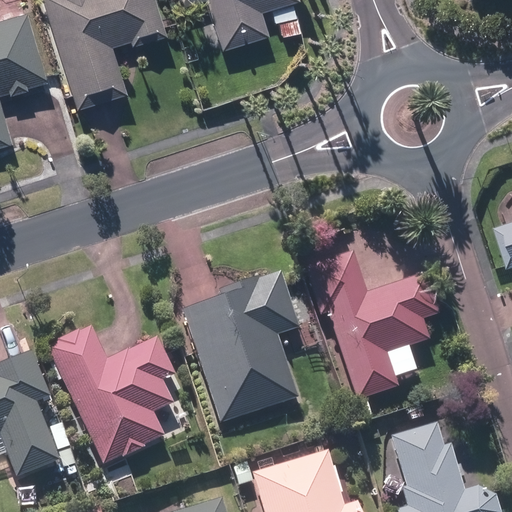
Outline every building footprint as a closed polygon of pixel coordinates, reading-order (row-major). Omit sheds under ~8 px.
[(40,0),(76,109),(122,94),(123,94),(108,48),(128,41),(129,46),(162,35),(150,0),(40,0)] [(202,0),(217,50),(263,36),(256,12),(266,9),(271,24),(292,17),(287,3),(292,1),(291,0),(202,0)] [(0,146),(9,144),(0,113),(0,95),(6,93),(7,96),(24,91),(23,88),(43,83),(24,15),(0,21),(0,146)] [(511,208),(501,212),(505,226),(499,228),(511,266),(511,208)] [(324,315),(355,403),(395,389),(384,357),(426,342),(420,322),(435,317),(421,276),(364,296),(350,255),(302,271),(318,318),(324,315)] [(180,314),(218,427),(295,401),(274,339),(297,331),(278,276),(257,283),(256,280),(218,293),(220,300),(180,314)] [(45,351),(101,466),(160,438),(151,417),(170,408),(160,384),(172,379),(154,341),(104,364),(88,330),(45,351)] [(0,444),(4,456),(14,480),(55,464),(33,406),(46,401),(27,356),(0,366),(0,444)] [(351,423),(369,418),(364,401),(346,407),(351,423)] [(391,511),(496,511),(493,500),(474,489),(461,493),(448,446),(439,448),(433,426),(389,439),(404,489),(400,491),(405,508),(391,511)] [(61,435),(52,439),(57,454),(66,450),(61,435)] [(340,508),(326,460),(324,453),(250,475),(261,511),(355,511),(354,506),(353,505),(340,508)] [(232,467),(237,486),(249,483),(244,464),(232,467)] [(221,511),(218,501),(181,511),(221,511)]
